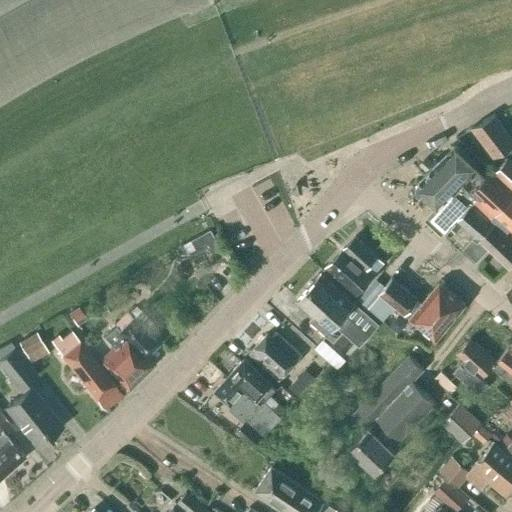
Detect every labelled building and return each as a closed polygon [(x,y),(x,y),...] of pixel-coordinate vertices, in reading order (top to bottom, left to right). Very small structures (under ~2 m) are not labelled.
[(472,127),(494,156),(511,146),(511,138),(494,115),(472,127)] [(471,204),(478,197),(497,214),(511,197),(511,191),(491,172),(485,178),(475,169),(477,167),(455,145),(443,157),(417,182),(418,190),(436,207),(432,211),(450,227),(458,218),(471,204)] [(495,171),(511,186),(511,162),(507,157),(495,171)] [(511,197),(497,214),(511,228),(511,197)] [(511,264),(511,242),(471,204),(458,218),(463,224),(475,235),(463,247),(477,260),(489,247),(510,267),(511,264)] [(455,232),(463,224),(458,218),(450,227),(455,232)] [(185,241),(193,262),(224,250),(216,229),(185,241)] [(355,235),(327,266),(356,292),(384,261),(355,235)] [(333,340),(343,329),(359,343),(378,323),(354,302),(353,303),(321,273),(313,282),(296,299),(314,314),(309,319),(326,334),(333,340)] [(422,302),(418,299),(418,298),(392,276),(384,286),(376,278),(358,299),(368,308),(380,294),(405,314),(409,318),(435,340),(465,303),(439,281),(422,302)] [(74,321),(84,315),(77,305),(68,312),(74,321)] [(104,336),(108,340),(114,346),(100,359),(128,388),(152,365),(144,356),(158,343),(132,317),(119,329),(115,325),(104,336)] [(54,344),(73,368),(91,354),(72,330),(54,344)] [(17,341),(26,356),(44,346),(34,331),(17,341)] [(249,352),(280,380),(302,355),(276,331),(271,336),(267,333),(249,352)] [(342,365),(350,356),(327,336),(319,346),(342,365)] [(491,365),(495,361),(475,341),(471,346),(466,341),(456,352),(464,360),(454,371),(478,394),(489,383),(482,377),(492,366),(491,365)] [(511,342),(495,361),(491,365),(492,366),(510,382),(511,379),(511,342)] [(0,365),(22,393),(5,406),(36,445),(62,424),(28,382),(38,374),(14,346),(0,357),(0,365)] [(91,354),(73,368),(104,407),(122,393),(91,354)] [(388,445),(397,436),(399,438),(435,401),(412,379),(423,368),(409,354),(353,413),(368,427),(350,446),(375,470),(394,450),(388,445)] [(257,401),(261,396),(274,409),(280,402),(271,393),(276,387),(244,357),(227,376),(251,397),(252,396),(257,401)] [(451,392),(457,386),(441,370),(435,377),(451,392)] [(300,372),(288,386),(298,395),(310,381),(300,372)] [(251,397),(227,376),(214,390),(234,409),(233,410),(244,421),(236,431),(252,446),(262,435),(263,435),(281,416),(274,409),(261,396),(257,401),(252,396),(251,397)] [(439,419),(460,439),(479,420),(457,401),(439,419)] [(0,427),(3,430),(10,423),(0,411),(0,427)] [(479,420),(472,427),(483,438),(490,431),(479,420)] [(0,464),(6,472),(25,456),(2,430),(0,432),(0,464)] [(482,487),(488,479),(508,495),(511,490),(511,456),(493,441),(482,454),(482,453),(465,473),(482,487)] [(435,469),(453,483),(466,469),(449,453),(435,469)] [(255,489),(288,511),(305,487),(271,465),(255,489)] [(456,511),(468,499),(446,479),(434,491),(456,511)] [(342,511),(305,487),(288,511),(289,511),(342,511)] [(211,511),(186,491),(168,511),(211,511)]
